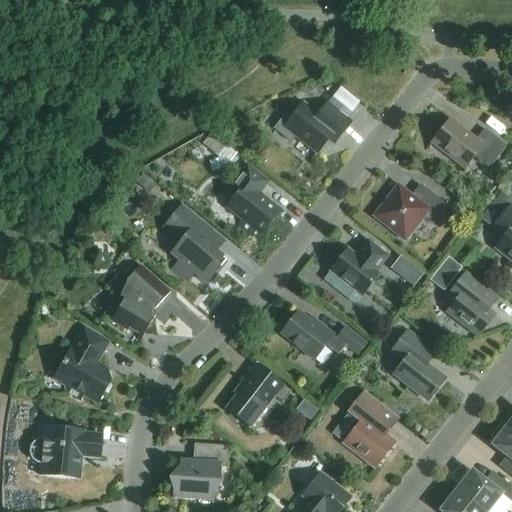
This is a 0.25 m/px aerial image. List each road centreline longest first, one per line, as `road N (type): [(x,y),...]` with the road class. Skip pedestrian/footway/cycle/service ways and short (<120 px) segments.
road 1 (residential): [(511,72),(448,67),(429,74),(389,118),(272,273),(146,408),(132,475),(138,511)]
road 2 (residential): [(388,511),(511,357)]
